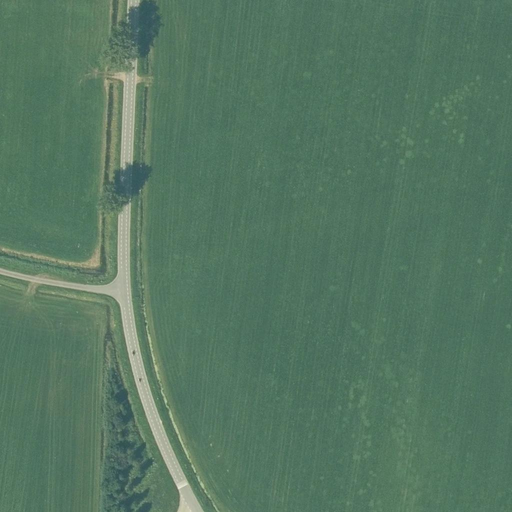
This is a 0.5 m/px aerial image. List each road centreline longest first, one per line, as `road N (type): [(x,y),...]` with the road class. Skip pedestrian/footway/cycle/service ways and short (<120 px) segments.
road 1 (tertiary): [(120,291),(132,0)]
road 2 (tertiary): [(195,510),(140,385),(120,291)]
road 3 (unclassified): [(120,291),(0,271)]
